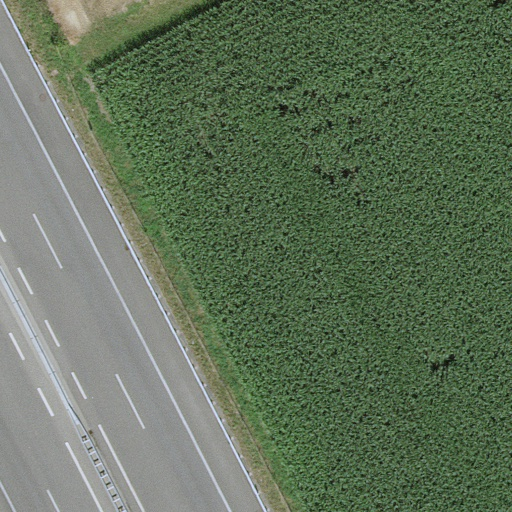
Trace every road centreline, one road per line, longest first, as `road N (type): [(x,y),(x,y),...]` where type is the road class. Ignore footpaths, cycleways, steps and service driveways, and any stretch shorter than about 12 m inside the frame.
road 1 (motorway): [(191,511),(0,139)]
road 2 (motorway): [(0,401),(57,511)]
